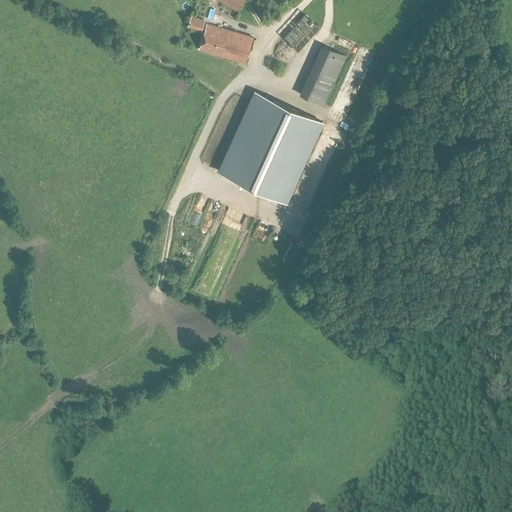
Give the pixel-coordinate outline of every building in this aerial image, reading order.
[(217,0),(239,12),(245,0),(217,0)] [(299,48),(317,27),(303,15),(285,36),(299,48)] [(201,30),(204,21),(191,17),(188,26),(201,30)] [(245,63),(253,38),(207,25),(200,50),(245,63)] [(323,107),(348,54),(322,43),(298,96),(323,107)] [(232,91),(235,84),(205,70),(202,78),(232,91)] [(256,90),(221,170),(287,202),(321,121),(256,90)]
